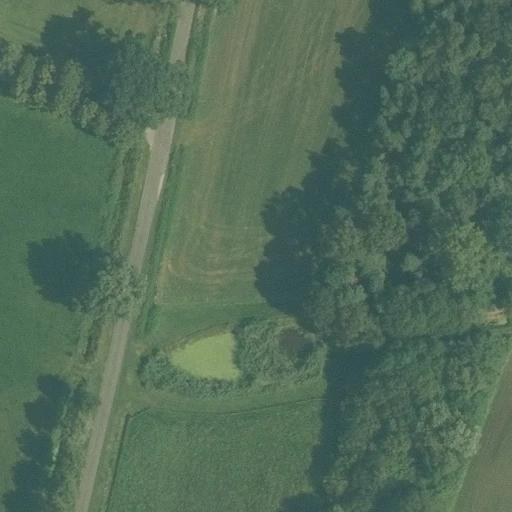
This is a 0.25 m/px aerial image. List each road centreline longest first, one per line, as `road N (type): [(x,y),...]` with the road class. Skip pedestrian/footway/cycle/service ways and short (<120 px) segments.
road 1 (unclassified): [(75,511),(183,0)]
road 2 (unknown): [(157,126),(0,68)]
